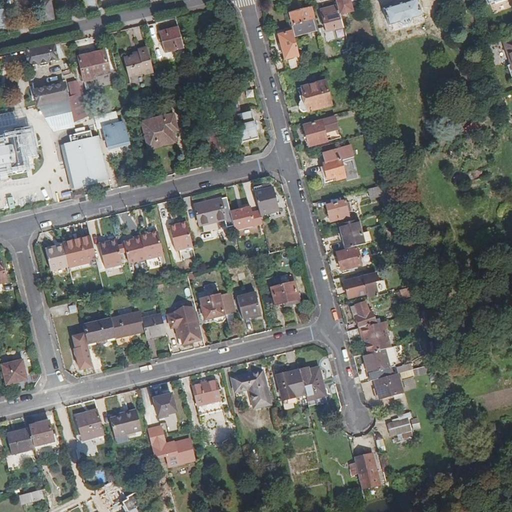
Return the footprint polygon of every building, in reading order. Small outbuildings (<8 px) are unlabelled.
[(97,0),(86,0),(89,13),(100,10),(97,0)] [(339,14),(352,10),(349,0),(335,0),(337,7),(339,14)] [(423,18),(417,0),(385,11),(390,28),(400,25),(401,28),(407,26),(406,23),(423,18)] [(51,3),(42,5),(45,20),(46,22),(54,21),(51,3)] [(337,7),(321,11),(327,33),(343,29),(339,14),(337,7)] [(312,9),(290,14),(296,37),(318,31),(312,9)] [(178,28),(159,34),(165,57),(184,52),(178,28)] [(283,60),(299,57),(292,32),(277,36),(283,60)] [(55,47),(58,62),(67,60),(61,45),(55,47)] [(58,62),(55,47),(55,46),(25,53),(28,68),(58,62)] [(138,49),(122,52),(131,89),(146,85),(144,76),(152,74),(146,49),(138,51),(138,49)] [(104,52),(78,58),(84,83),(95,80),(94,75),(109,71),(104,52)] [(302,68),(300,60),(285,64),(287,72),(302,68)] [(73,100),(83,96),(76,82),(68,84),(71,99),(72,99),(73,100)] [(301,102),(304,113),(332,106),(325,82),(301,89),(304,101),(301,102)] [(66,100),(62,85),(33,93),(36,108),(37,107),(66,100)] [(231,89),(225,91),(227,101),(233,100),(231,89)] [(220,90),(213,91),(215,100),(222,98),(220,90)] [(71,99),(68,100),(74,124),(93,117),(84,96),(83,96),(73,100),(72,99),(71,99)] [(74,124),(68,100),(66,100),(37,107),(51,134),(75,128),(74,124)] [(255,112),(236,116),(243,143),(261,139),(255,112)] [(117,114),(95,119),(98,131),(103,130),(119,125),(117,114)] [(174,116),(142,124),(149,152),(175,145),(170,127),(176,126),(174,116)] [(304,126),(310,147),(328,142),(325,133),(339,129),(336,117),(304,126)] [(103,130),(110,154),(119,151),(118,148),(128,145),(123,124),(119,125),(103,130)] [(371,133),(369,125),(362,127),(365,135),(371,133)] [(226,131),(205,135),(209,156),(230,151),(226,131)] [(65,147),(76,191),(110,183),(100,139),(93,141),(92,133),(70,138),(72,146),(65,147)] [(25,168),(26,168),(24,158),(35,156),(30,134),(19,136),(19,135),(5,138),(6,143),(0,144),(0,172),(12,171),(13,172),(17,175),(22,174),(25,169),(25,168)] [(76,191),(65,147),(62,148),(72,192),(76,191)] [(339,149),(324,153),(326,162),(324,163),(327,179),(336,177),(337,180),(346,177),(339,149)] [(268,187),(253,191),(259,215),(259,217),(277,212),(271,191),(269,192),(268,187)] [(384,187),(368,191),(370,199),(386,195),(384,187)] [(83,192),(72,195),(73,200),(84,198),(83,192)] [(226,201),(220,203),(226,223),(228,230),(233,229),(230,215),(226,201)] [(344,201),(326,206),(329,217),(338,214),(339,220),(349,217),(344,201)] [(220,203),(195,209),(201,230),(203,229),(215,226),(226,223),(220,203)] [(250,210),(230,215),(233,229),(235,234),(262,228),(259,217),(259,215),(252,216),(250,210)] [(394,221),(392,211),(386,212),(389,222),(394,221)] [(358,220),(339,226),(346,250),(370,242),(368,232),(362,233),(358,220)] [(193,248),(186,225),(169,229),(176,253),(193,248)] [(215,226),(203,229),(204,235),(216,232),(215,226)] [(139,236),(139,238),(146,267),(146,268),(164,263),(157,234),(147,236),(146,235),(139,236)] [(96,263),(90,241),(89,238),(62,244),(63,246),(68,267),(69,273),(89,267),(88,265),(96,263)] [(123,247),(117,248),(120,261),(126,260),(129,271),(146,267),(139,238),(132,240),(132,242),(122,244),(123,247)] [(68,267),(63,246),(45,251),(51,277),(66,274),(65,268),(68,267)] [(117,248),(99,252),(105,277),(123,272),(120,261),(117,248)] [(357,248),(337,254),(342,271),(361,266),(357,248)] [(376,274),(344,282),(348,299),(367,294),(368,299),(378,296),(374,283),(378,281),(376,274)] [(279,310),(298,304),(292,283),(271,289),(275,307),(278,306),(279,310)] [(200,302),(199,303),(204,323),(212,320),(214,324),(217,326),(223,324),(225,321),(224,317),(235,314),(230,294),(200,302)] [(253,294),(235,300),(241,322),(259,317),(253,294)] [(366,304),(352,308),(355,319),(357,319),(360,329),(375,325),(372,315),(369,315),(366,304)] [(176,341),(180,339),(182,346),(200,342),(192,310),(186,311),(179,312),(174,315),(174,316),(167,318),(170,330),(173,329),(176,341)] [(139,313),(110,321),(115,339),(116,344),(145,336),(141,322),(139,313)] [(160,316),(141,322),(145,336),(146,339),(165,335),(160,316)] [(110,321),(82,328),(86,346),(115,339),(110,321)] [(375,325),(360,329),(362,337),(364,337),(369,353),(385,350),(391,348),(386,331),(389,329),(387,322),(375,325)] [(82,337),(72,339),(74,350),(73,351),(75,361),(79,359),(82,371),(90,369),(90,364),(91,364),(89,356),(87,356),(82,337)] [(369,353),(363,355),(371,381),(375,380),(392,376),(385,350),(369,353)] [(6,386),(26,381),(22,362),(1,367),(6,386)] [(415,377),(435,372),(433,365),(413,370),(415,377)] [(307,369),(299,371),(306,396),(309,408),(317,406),(317,401),(326,398),(319,369),(308,372),(307,369)] [(400,382),(415,377),(413,370),(398,374),(400,382)] [(262,371),(232,379),(235,393),(250,390),(254,409),(270,404),(262,371)] [(299,371),(277,378),(283,402),(306,396),(299,371)] [(392,376),(375,380),(380,399),(403,393),(400,382),(398,374),(392,376)] [(216,382),(193,387),(199,415),(223,409),(216,382)] [(171,395),(153,400),(158,418),(175,413),(171,395)] [(97,410),(75,416),(81,441),(104,436),(97,410)] [(127,417),(111,422),(116,439),(142,431),(137,412),(126,414),(127,417)] [(411,427),(408,418),(408,417),(390,422),(393,433),(411,428),(411,427)] [(48,423),(28,429),(29,431),(33,448),(53,443),(48,423)] [(162,427),(149,431),(156,458),(167,455),(171,467),(196,460),(190,439),(167,446),(162,427)] [(34,451),(33,448),(29,431),(6,437),(12,456),(34,451)] [(373,457),(355,462),(364,493),(382,488),(373,457)] [(152,486),(160,477),(157,471),(149,475),(152,486)] [(112,473),(105,474),(108,484),(115,482),(112,473)] [(105,494),(111,511),(115,511),(127,506),(120,489),(111,493),(110,492),(105,494)] [(22,507),(43,500),(41,492),(20,497),(22,507)] [(108,503),(105,495),(92,501),(95,509),(108,503)]
